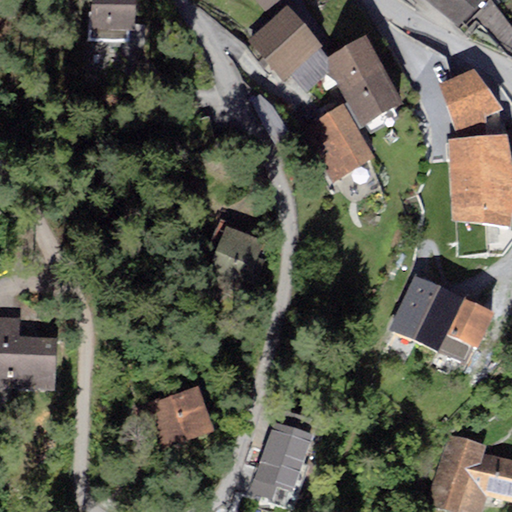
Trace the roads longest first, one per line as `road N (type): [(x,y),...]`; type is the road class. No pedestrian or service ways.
road 1 (unknown): [(218,505),(327,462),(363,399),(424,253),(443,188),(445,140),(403,16)]
road 2 (residential): [(218,505),(270,360),(288,235),(269,157),(182,0)]
road 3 (residential): [(94,511),(83,503),(85,339),(75,302),(26,200),(0,168)]
road 4 (residential): [(379,0),(511,78)]
